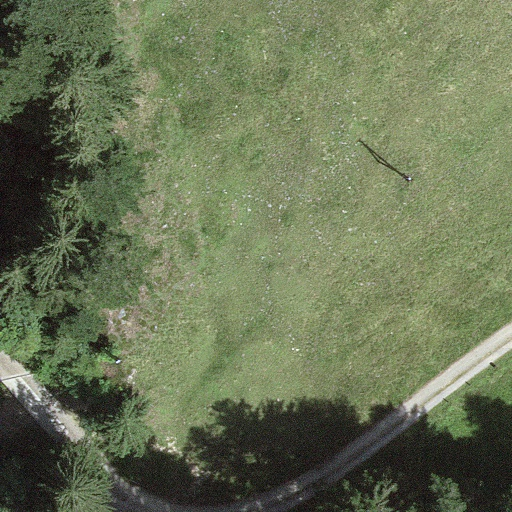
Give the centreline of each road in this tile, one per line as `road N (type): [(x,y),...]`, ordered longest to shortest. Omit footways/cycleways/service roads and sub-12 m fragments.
road 1 (track): [(240,511),(358,449),(511,342)]
road 2 (track): [(0,359),(164,511)]
